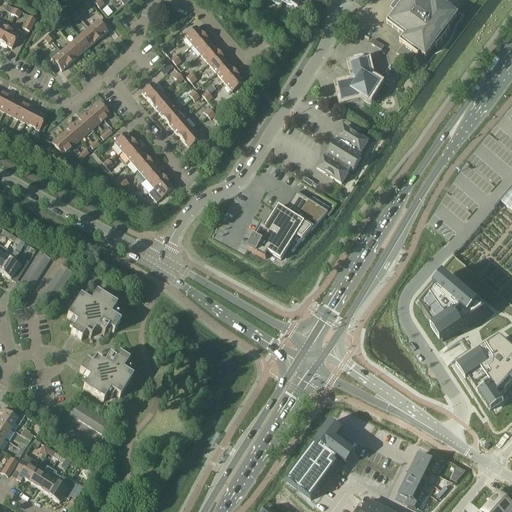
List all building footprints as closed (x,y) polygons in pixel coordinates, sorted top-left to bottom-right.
[(282,3),(297,8),(311,2),(310,0),(283,0),(282,3)] [(431,0),(430,1),(428,0),(403,0),(401,2),(398,5),(396,8),(394,12),(393,15),(386,24),(404,37),(399,43),(418,57),(420,54),(425,58),(434,46),(435,47),(436,48),(437,46),(441,43),(442,41),(445,37),(446,35),(449,31),(450,29),(449,29),(448,28),(456,17),(451,13),(453,10),(440,0),(431,0)] [(91,15),(96,11),(87,1),(82,5),(91,15)] [(30,33),(36,21),(29,18),(23,30),(30,33)] [(89,29),(99,40),(107,33),(97,22),(89,29)] [(192,48),(204,38),(196,28),(184,38),(192,48)] [(89,48),(99,40),(89,29),(79,37),(89,48)] [(7,31),(0,44),(11,50),(18,36),(7,31)] [(176,44),(180,40),(176,35),(171,40),(176,44)] [(80,56),(89,48),(79,37),(70,45),(80,56)] [(200,56),(211,46),(204,38),(192,48),(200,56)] [(71,64),(80,56),(70,45),(61,53),(71,64)] [(208,66),(219,56),(211,46),(200,56),(208,66)] [(71,64),(61,53),(59,50),(57,52),(55,50),(52,52),(53,55),(50,57),(52,60),(51,61),(61,73),(71,64)] [(215,75),(227,65),(219,56),(208,66),(215,75)] [(368,103),(380,85),(372,80),(368,61),(351,65),(353,76),(350,77),(348,80),(349,83),(337,86),(341,103),(361,99),(368,103)] [(223,84),(235,74),(227,65),(215,75),(223,84)] [(158,83),(164,75),(157,71),(152,78),(158,83)] [(235,74),(223,84),(231,93),(243,84),(235,74)] [(149,104),(161,94),(153,85),(141,95),(149,104)] [(157,113),(168,103),(161,94),(149,104),(157,113)] [(0,112),(4,114),(12,100),(5,96),(0,104),(0,112)] [(11,118),(19,103),(12,100),(4,114),(11,118)] [(18,122),(26,107),(19,103),(11,118),(18,122)] [(165,122),(176,112),(168,103),(157,113),(165,122)] [(93,109),(104,121),(109,116),(99,104),(93,109)] [(25,125),(32,110),(26,107),(18,122),(25,125)] [(98,126),(104,121),(93,109),(87,113),(98,126)] [(32,129),(39,114),(32,110),(25,125),(32,129)] [(172,131),(184,121),(176,112),(165,122),(172,131)] [(92,131),(98,126),(87,113),(81,119),(92,131)] [(39,114),(32,129),(39,132),(46,118),(39,114)] [(86,136),(92,131),(81,119),(75,124),(86,136)] [(180,140),(192,130),(184,121),(172,131),(180,140)] [(80,141),(86,136),(75,124),(69,129),(80,141)] [(327,155),(317,170),(341,185),(350,170),(353,172),(361,160),(358,158),(360,153),(361,154),(368,143),(343,128),(334,143),(335,144),(328,156),(327,155)] [(74,146),(80,141),(69,129),(63,134),(74,146)] [(192,130),(180,140),(188,150),(200,140),(192,130)] [(68,152),(74,146),(63,134),(57,139),(68,152)] [(122,154),(134,144),(125,135),(114,145),(122,154)] [(62,157),(68,152),(57,139),(51,145),(62,157)] [(211,152),(220,144),(217,140),(208,148),(211,152)] [(130,163),(141,154),(134,144),(122,154),(130,163)] [(137,172),(149,162),(141,154),(130,163),(137,172)] [(145,181),(156,171),(149,162),(137,172),(145,181)] [(153,191),(165,181),(156,171),(145,181),(153,191)] [(312,188),(314,184),(306,178),(303,183),(312,188)] [(165,181),(153,191),(161,200),(173,190),(165,181)] [(511,186),(499,202),(511,213),(511,186)] [(280,205),(266,229),(261,226),(262,224),(261,223),(247,250),(266,260),(266,259),(265,259),(268,254),(281,262),(289,249),(292,251),(292,252),(293,253),(328,213),(297,193),(287,209),(280,205)] [(0,274),(10,281),(16,272),(21,276),(29,263),(23,260),(18,267),(13,263),(24,245),(20,242),(9,261),(1,273),(0,273),(0,274)] [(1,273),(9,261),(3,257),(6,252),(2,249),(0,251),(0,272),(0,273),(1,273)] [(30,292),(50,260),(39,253),(19,285),(30,292)] [(51,306),(71,274),(60,267),(40,299),(51,306)] [(436,293),(420,311),(434,331),(431,333),(440,346),(443,344),(462,331),(467,328),(485,315),(446,281),(443,279),(433,291),(436,293)] [(116,308),(95,295),(89,305),(79,299),(66,319),(76,325),(70,335),(73,337),(80,342),(84,336),(90,340),(92,337),(93,338),(94,338),(96,338),(98,337),(99,336),(100,335),(103,337),(107,331),(113,335),(119,324),(109,318),(116,308)] [(460,369),(457,370),(466,384),(469,382),(490,413),(491,414),(504,405),(501,401),(511,387),(511,351),(500,341),(484,352),(479,356),(460,369)] [(128,363),(122,359),(118,356),(114,362),(108,358),(106,361),(104,360),(103,360),(101,360),(100,361),(99,362),(98,363),(95,361),(91,367),(85,363),(81,369),(78,374),(88,380),(82,390),(103,403),(109,393),(119,399),(132,379),(122,373),(128,363)] [(101,436),(108,425),(77,405),(70,416),(101,436)] [(481,405),(477,410),(482,414),(486,409),(481,405)] [(0,420),(0,423),(11,431),(15,424),(19,427),(24,418),(11,409),(8,414),(1,410),(0,411),(0,414),(2,416),(0,420)] [(0,438),(4,441),(11,431),(0,423),(0,438)] [(316,444),(287,484),(311,501),(320,489),(337,466),(335,464),(338,460),(346,467),(355,454),(337,441),(343,432),(331,423),(316,443),(316,444)] [(88,458),(88,456),(95,447),(63,427),(56,438),(88,458)] [(46,460),(51,448),(41,444),(36,456),(46,460)] [(420,456),(415,466),(436,476),(441,466),(439,465),(441,460),(430,454),(427,460),(420,456)] [(29,484),(37,472),(40,466),(25,457),(15,472),(20,475),(16,481),(20,483),(22,480),(29,484)] [(8,464),(2,474),(7,478),(17,463),(14,461),(11,466),(8,464)] [(415,466),(410,476),(427,484),(431,475),(436,477),(436,476),(415,466)] [(47,478),(52,471),(47,468),(42,475),(37,472),(29,484),(39,490),(47,478)] [(49,497),(57,484),(52,481),(57,474),(52,471),(47,478),(39,490),(49,496),(48,498),(49,496),(49,497)] [(410,476),(405,486),(424,495),(424,494),(422,493),(427,484),(410,476)] [(59,505),(63,497),(69,501),(71,497),(76,500),(83,489),(78,486),(78,487),(72,484),(67,491),(57,484),(49,497),(49,496),(48,498),(59,505)] [(405,486),(400,496),(408,499),(405,505),(416,511),(418,508),(423,511),(429,498),(424,495),(405,486)] [(494,496),(488,503),(490,504),(499,511),(511,511),(511,506),(498,495),(496,497),(494,496)] [(358,508),(356,511),(375,511),(378,508),(367,503),(364,510),(364,511),(358,508)]
